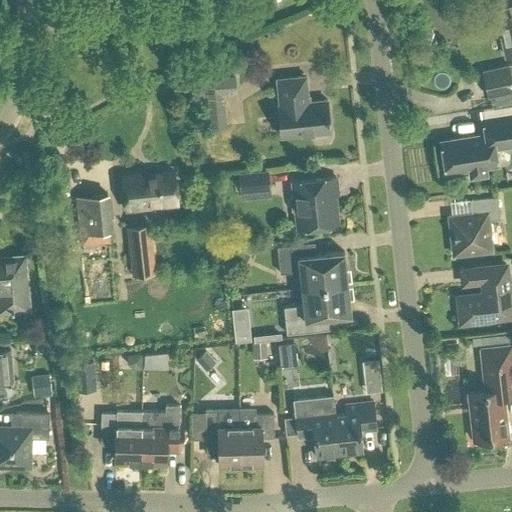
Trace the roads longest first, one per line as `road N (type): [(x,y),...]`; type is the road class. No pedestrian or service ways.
road 1 (residential): [(428,484),(374,0)]
road 2 (track): [(86,511),(31,132)]
road 3 (residential): [(360,494),(185,501),(0,493)]
road 4 (unclassified): [(0,127),(19,91),(27,0)]
